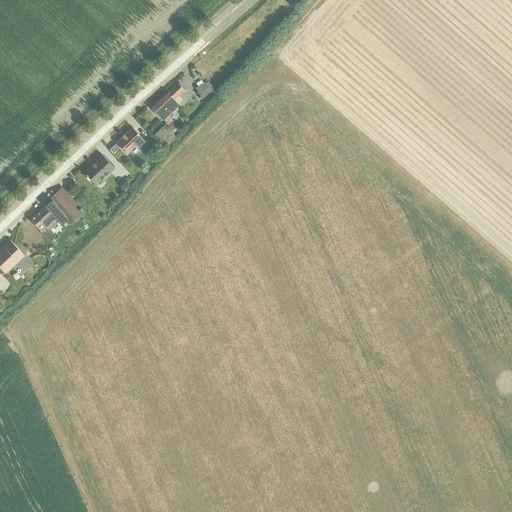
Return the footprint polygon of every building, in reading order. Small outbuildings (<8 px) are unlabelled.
[(205,84),(210,92),(214,89),(209,81),(205,84)] [(203,83),(198,86),(195,88),(202,99),(210,92),(205,84),(204,82),(203,83)] [(178,83),(151,108),(162,121),(163,120),(167,123),(153,136),(165,149),(176,138),(172,133),(182,124),(177,118),(178,118),(172,112),(180,104),(175,99),(185,90),(178,83)] [(117,143),(110,149),(113,153),(120,147),(128,154),(137,146),(141,150),(147,143),(132,127),(116,142),(117,143)] [(103,155),(84,172),(96,186),(115,168),(103,155)] [(52,200),(69,219),(72,223),(85,212),(81,208),(79,210),(72,203),(75,201),(62,187),(50,198),(52,200)] [(55,218),(58,222),(61,225),(69,219),(52,200),(45,206),(56,218),(55,218)] [(31,220),(41,231),(50,242),(55,237),(49,231),(58,222),(55,218),(56,218),(45,206),(31,220)] [(4,248),(0,251),(0,266),(6,273),(18,262),(25,271),(34,262),(26,254),(24,255),(10,240),(3,246),(4,248)]
